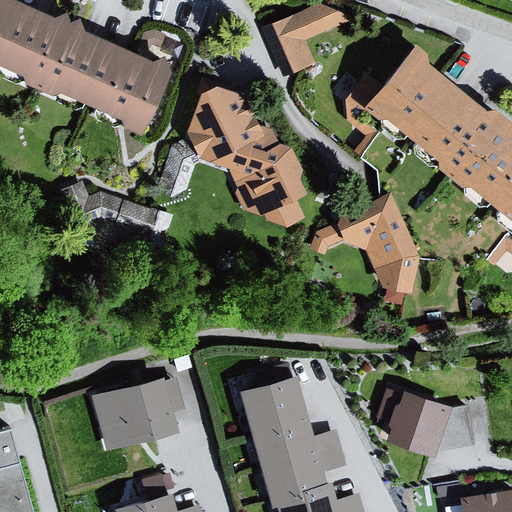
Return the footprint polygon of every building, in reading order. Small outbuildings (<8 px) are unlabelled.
[(0,0),(0,60),(20,70),(23,79),(49,90),(58,88),(117,114),(120,122),(138,130),(167,64),(161,49),(149,53),(81,24),(77,11),(66,15),(63,5),(50,9),(27,0),(0,0)] [(319,1),(260,25),(282,73),(313,61),(305,41),(310,35),(355,15),(319,1)] [(153,41),(159,44),(164,33),(153,28),(143,30),(137,45),(147,49),(150,42),(153,41)] [(413,37),(361,100),(376,112),(383,112),(435,155),(435,161),(458,182),(466,181),(511,218),(511,126),(508,124),(507,114),(492,101),(483,103),(424,55),(423,45),(413,37)] [(198,87),(185,129),(197,153),(226,163),(229,170),(236,185),(234,190),(241,206),(261,211),(264,217),(286,224),(304,214),(294,193),(305,188),(298,175),(301,166),(290,144),(278,141),(267,148),(255,144),(257,141),(265,144),(277,138),(268,121),(259,124),(245,92),(213,80),(198,87)] [(197,153),(185,129),(184,137),(171,143),(156,186),(170,193),(185,187),(194,163),(199,160),(229,170),(226,163),(197,153)] [(88,194),(82,179),(57,188),(72,226),(100,215),(113,220),(121,197),(100,189),(88,194)] [(422,254),(393,192),(347,201),(340,223),(345,238),(367,247),(389,284),(385,296),(401,303),(406,291),(412,292),(422,254)] [(168,226),(173,213),(151,205),(151,207),(121,197),(113,220),(113,223),(143,233),(142,236),(147,238),(168,226)] [(294,370),(237,386),(269,502),(274,500),(277,511),(339,511),(335,497),(329,476),(324,477),(322,469),(311,433),(294,370)] [(89,392),(104,445),(175,424),(170,409),(183,405),(174,373),(162,376),(161,371),(89,392)] [(401,386),(384,435),(432,451),(449,403),(401,386)] [(31,511),(8,423),(0,425),(0,511),(31,511)] [(335,426),(311,433),(322,469),(345,463),(335,426)] [(511,511),(511,485),(458,495),(461,511),(511,511)] [(169,490),(114,505),(115,511),(197,511),(195,502),(174,508),(169,490)] [(364,511),(358,490),(335,497),(339,511),(364,511)]
